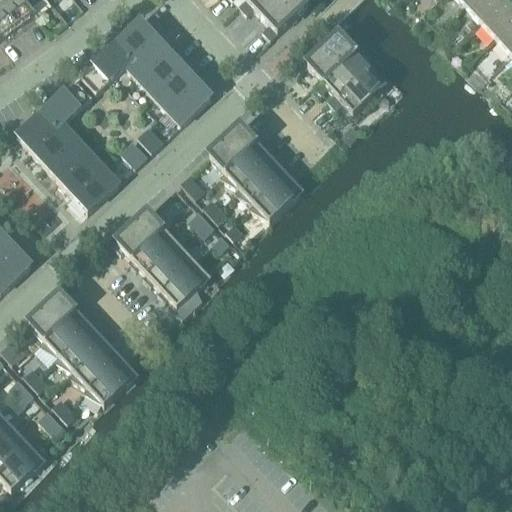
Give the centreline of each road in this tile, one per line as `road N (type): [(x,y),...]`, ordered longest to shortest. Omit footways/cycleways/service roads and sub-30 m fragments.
road 1 (unclassified): [(76,257),(256,89)]
road 2 (unclassified): [(0,103),(50,70),(120,0)]
road 3 (unclassified): [(160,347),(76,257)]
road 4 (unclassified): [(256,89),(174,0)]
